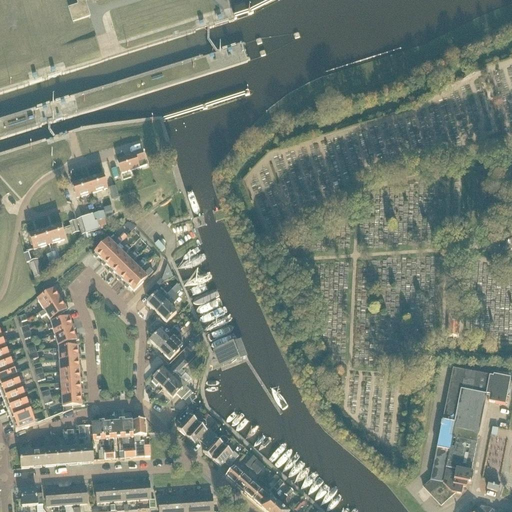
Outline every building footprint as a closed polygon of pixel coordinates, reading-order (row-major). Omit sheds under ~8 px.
[(73,23),(90,18),(84,0),(76,0),(79,6),(69,9),(73,23)] [(142,152),(134,155),(135,156),(117,162),(121,175),(139,169),(137,164),(145,161),(142,152)] [(88,181),(92,195),(107,190),(103,177),(88,181)] [(77,200),(92,195),(88,181),(72,186),(77,200)] [(115,188),(109,190),(112,201),(119,199),(115,188)] [(489,219),(504,220),(504,208),(490,207),(489,219)] [(103,213),(98,215),(77,221),(84,242),(93,239),(91,234),(99,232),(99,229),(106,226),(104,221),(105,221),(103,213)] [(79,233),(75,222),(69,224),(73,235),(79,233)] [(45,232),(49,246),(64,241),(60,227),(45,232)] [(34,251),(49,246),(45,232),(29,236),(34,251)] [(108,241),(93,257),(96,260),(98,258),(103,263),(116,249),(122,243),(119,240),(113,246),(108,241)] [(502,253),(511,252),(511,240),(501,241),(502,253)] [(158,242),(154,246),(162,253),(165,250),(158,242)] [(110,270),(124,257),(130,251),(127,247),(121,254),(116,249),(103,263),(101,265),(104,268),(106,266),(110,270)] [(118,278),(132,265),(138,258),(134,255),(128,261),(124,257),(110,270),(109,272),(112,275),(114,274),(118,278)] [(43,277),(38,261),(31,264),(30,264),(35,280),(43,277)] [(126,285),(139,272),(146,266),(142,263),(136,269),(132,265),(118,278),(116,280),(120,283),(121,281),(126,285)] [(173,280),(168,266),(162,281),(164,283),(173,280)] [(129,289),(134,293),(153,274),(150,270),(144,276),(139,272),(126,285),(124,287),(127,291),(129,289)] [(147,305),(157,315),(167,305),(157,295),(160,292),(155,287),(146,296),(151,301),(147,305)] [(170,301),(175,296),(171,291),(166,297),(170,301)] [(38,302),(44,312),(60,302),(63,301),(60,297),(58,298),(54,292),(38,302)] [(170,308),(174,305),(179,299),(175,296),(170,301),(167,304),(167,305),(170,308)] [(64,308),(60,302),(44,312),(39,315),(41,319),(46,316),(50,322),(69,311),(66,307),(64,308)] [(177,314),(170,308),(167,305),(157,315),(167,324),(177,314)] [(458,317),(449,316),(448,338),(457,338),(458,317)] [(17,319),(19,325),(27,323),(25,317),(17,319)] [(51,326),(55,337),(73,331),(73,332),(76,331),(74,326),(72,327),(69,320),(51,326)] [(23,336),(30,333),(29,327),(21,330),(23,336)] [(183,329),(178,333),(183,338),(187,333),(183,329)] [(169,335),(173,339),(178,333),(175,330),(169,335)] [(75,338),(73,332),(73,331),(55,337),(58,349),(79,342),(78,338),(75,338)] [(30,333),(23,336),(25,342),(32,339),(30,333)] [(170,342),(160,333),(150,343),(160,352),(170,342)] [(160,352),(170,362),(180,352),(183,348),(178,342),(183,338),(178,333),(173,339),(170,342),(160,352)] [(195,340),(186,349),(191,354),(200,345),(195,340)] [(246,359),(239,342),(214,353),(219,365),(237,358),(238,362),(246,359)] [(29,356),(37,354),(35,348),(27,350),(29,356)] [(60,363),(79,361),(81,361),(81,357),(78,357),(78,349),(53,351),(53,356),(59,356),(60,363)] [(37,354),(29,356),(31,362),(39,360),(37,354)] [(8,356),(0,359),(0,370),(12,366),(8,356)] [(60,374),(79,373),(82,373),(82,368),(79,368),(79,361),(60,363),(60,374)] [(160,387),(163,390),(187,366),(182,361),(170,372),(171,373),(168,375),(163,370),(153,380),(154,381),(152,384),(157,389),(160,387)] [(0,382),(16,376),(12,366),(0,370),(0,382)] [(36,378),(44,376),(42,370),(34,372),(36,378)] [(431,482),(423,489),(431,497),(441,507),(453,495),(461,496),(462,489),(466,489),(467,485),(471,486),(473,475),(471,474),(478,436),(486,396),(489,397),(488,403),(505,407),(510,380),(493,377),(493,379),(489,378),(490,377),(453,370),(431,482)] [(185,375),(182,372),(163,390),(173,400),(177,396),(182,401),(190,392),(185,387),(186,386),(180,380),(185,375)] [(61,386),(80,385),(83,384),(83,380),(80,380),(79,373),(60,374),(61,386)] [(16,376),(0,382),(0,393),(20,386),(16,376)] [(44,376),(36,378),(38,384),(46,382),(44,376)] [(62,397),(81,396),(84,396),(84,391),(81,392),(80,385),(61,386),(55,386),(55,391),(62,391),(62,397)] [(20,386),(0,393),(0,398),(2,398),(4,404),(23,396),(20,386)] [(43,401),(51,398),(49,392),(41,395),(43,401)] [(27,406),(23,396),(4,404),(2,405),(3,409),(5,408),(8,414),(27,406)] [(82,403),(81,396),(62,397),(63,415),(73,411),(72,411),(72,409),(85,408),(84,403),(82,403)] [(51,398),(43,401),(45,407),(53,404),(51,398)] [(189,398),(185,402),(189,406),(193,402),(189,398)] [(27,406),(8,414),(6,415),(7,419),(9,418),(12,424),(31,416),(27,406)] [(187,412),(177,422),(181,426),(178,430),(177,431),(186,439),(198,425),(190,417),(191,416),(187,412)] [(35,426),(31,416),(12,424),(9,425),(11,429),(13,428),(16,434),(35,426)] [(129,439),(134,439),(133,423),(132,421),(121,422),(125,460),(136,459),(135,450),(131,450),(130,448),(129,448),(129,439)] [(110,452),(110,449),(109,440),(113,440),(111,422),(101,423),(104,462),(115,461),(114,451),(110,452)] [(120,460),(125,460),(121,422),(111,422),(113,440),(119,440),(120,454),(119,454),(120,460)] [(133,423),(134,439),(135,450),(136,459),(151,458),(150,447),(144,448),(144,443),(140,443),(140,438),(147,437),(145,422),(133,423)] [(199,442),(203,446),(213,435),(208,431),(207,432),(204,430),(206,427),(206,424),(204,422),(201,422),(198,425),(186,439),(195,447),(195,446),(199,442)] [(99,462),(104,462),(101,423),(92,424),(93,442),(101,441),(101,444),(101,450),(101,452),(99,452),(99,462)] [(493,428),(491,437),(498,438),(499,429),(493,428)] [(224,448),(229,442),(225,439),(222,439),(218,443),(216,440),(217,439),(213,435),(203,446),(207,449),(204,453),(203,453),(203,454),(212,462),(224,448)] [(92,448),(80,449),(81,466),(94,465),(92,448)] [(232,455),(224,448),(212,462),(221,470),(221,469),(224,465),(229,469),(238,458),(234,454),(232,455)] [(80,449),(68,450),(69,467),(81,466),(80,449)] [(68,450),(56,451),(58,468),(69,467),(68,450)] [(56,451),(44,452),(46,469),(58,468),(56,451)] [(44,452),(32,453),(34,470),(46,469),(44,452)] [(21,471),(34,470),(32,453),(20,454),(21,471)] [(257,461),(253,457),(248,462),(252,466),(257,461)] [(262,467),(257,463),(250,471),(255,475),(262,467)] [(225,478),(235,486),(244,476),(235,468),(225,478)] [(252,484),(244,476),(235,486),(243,494),(252,484)] [(281,482),(275,487),(279,491),(285,485),(281,482)] [(487,490),(497,494),(499,485),(489,482),(487,490)] [(149,484),(136,485),(137,502),(151,501),(149,484)] [(261,492),(252,484),(243,494),(252,502),(261,492)] [(136,485),(123,486),(124,503),(137,502),(136,485)] [(123,486),(109,487),(110,504),(124,503),(123,486)] [(97,505),(110,504),(109,487),(96,488),(97,505)] [(86,488),(72,489),(74,507),(87,506),(86,488)] [(72,489),(59,490),(60,508),(74,507),(72,489)] [(289,489),(283,495),(287,499),(289,497),(293,493),(289,489)] [(60,508),(59,490),(46,491),(47,509),(60,508)] [(37,492),(21,493),(22,508),(43,507),(42,496),(37,496),(37,492)] [(270,500),(261,492),(252,502),(261,510),(270,500)] [(213,511),(212,497),(199,498),(199,511),(213,511)] [(199,511),(199,498),(185,499),(186,511),(199,511)] [(186,511),(185,499),(172,500),(172,511),(186,511)] [(159,511),(172,511),(172,500),(159,501),(159,511)] [(275,511),(279,508),(270,500),(261,510),(263,511),(275,511)] [(301,501),(292,511),(298,511),(301,509),(303,509),(306,505),(305,503),(303,501),(301,501)]
